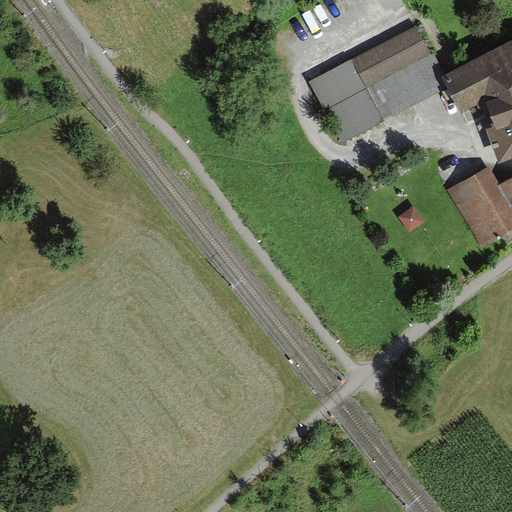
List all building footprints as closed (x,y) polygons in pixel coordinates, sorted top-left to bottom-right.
[(450,84),(416,19),(311,74),(345,139),(450,84)] [(511,150),(511,45),(456,78),(470,105),(484,98),(501,154),(511,150)] [(511,179),(503,185),(511,198),(511,179)] [(511,221),(491,188),(460,208),(481,240),(511,221)] [(416,212),(402,221),(410,232),(423,224),(416,212)]
